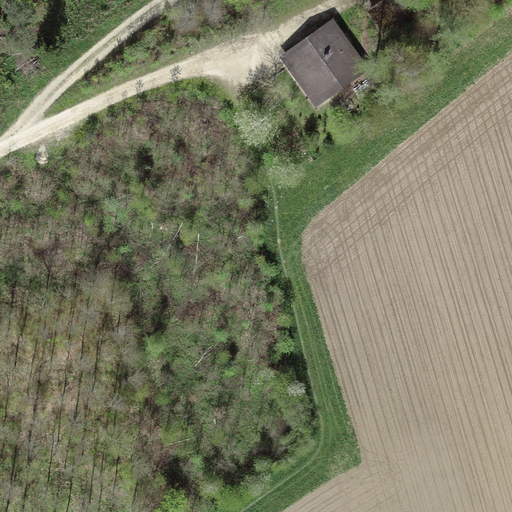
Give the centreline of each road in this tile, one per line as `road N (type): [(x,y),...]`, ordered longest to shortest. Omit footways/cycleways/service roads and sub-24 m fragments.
road 1 (track): [(0,146),(330,0)]
road 2 (track): [(162,0),(55,85),(17,138)]
